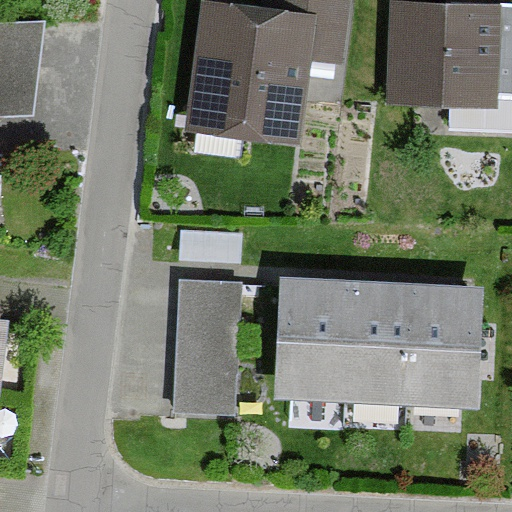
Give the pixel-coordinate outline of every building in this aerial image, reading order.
[(278,0),(276,0),(274,21),(198,14),(187,145),(301,155),(308,69),(342,72),(348,6),(278,0)] [(501,121),(503,17),(391,15),(389,119),(501,121)] [(0,126),(30,125),(42,31),(0,33),(0,126)] [(180,256),(242,258),(242,227),(181,226),(180,256)] [(480,296),(277,290),(273,409),(309,410),(376,413),(436,414),(476,416),(480,296)] [(232,424),(236,293),(175,291),(172,423),(232,424)]
